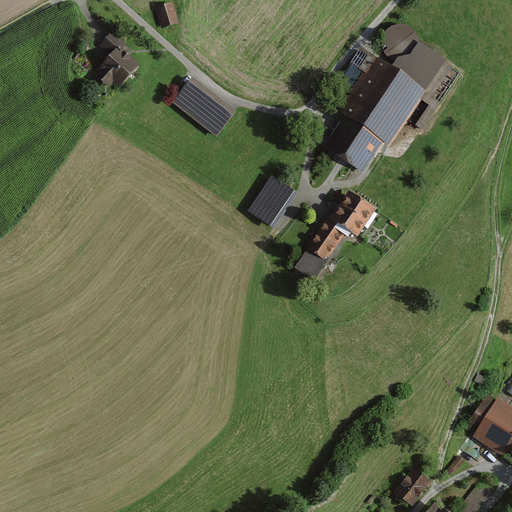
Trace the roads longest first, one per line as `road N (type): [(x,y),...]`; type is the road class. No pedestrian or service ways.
road 1 (track): [(432,494),(483,347),(498,259)]
road 2 (track): [(116,0),(231,98),(295,113),(315,102)]
